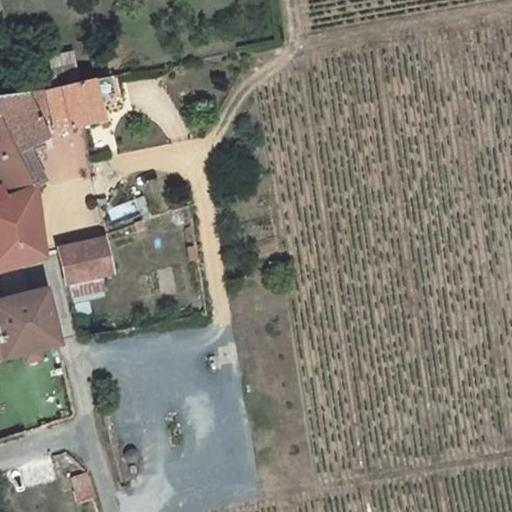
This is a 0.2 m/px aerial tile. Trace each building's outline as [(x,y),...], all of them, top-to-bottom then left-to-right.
[(0,76),(11,75),(4,46),(0,46),(0,76)] [(85,49),(62,53),(67,85),(90,81),(85,49)] [(62,53),(50,55),(55,86),(67,85),(62,53)] [(122,76),(97,80),(90,81),(98,131),(105,129),(102,106),(126,102),(122,76)] [(90,81),(67,85),(55,86),(74,136),(98,131),(90,81)] [(25,98),(0,101),(0,272),(42,261),(32,189),(43,184),(29,152),(44,147),(25,98)] [(143,197),(116,207),(121,221),(148,211),(143,197)] [(104,244),(54,255),(60,284),(110,274),(104,244)] [(0,447),(1,447),(0,445),(0,370),(52,358),(42,304),(0,313),(0,447)] [(72,451),(53,458),(60,479),(79,472),(72,451)] [(78,504),(96,498),(87,472),(69,479),(78,504)]
